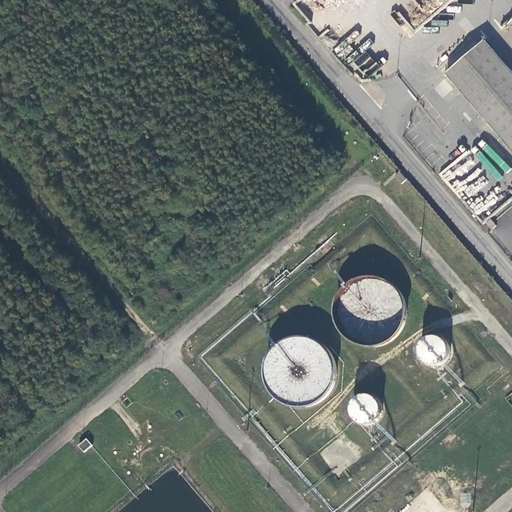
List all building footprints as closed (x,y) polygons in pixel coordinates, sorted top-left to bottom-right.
[(511,71),(486,41),(448,73),(511,148),(511,71)] [(365,52),(352,65),(366,79),(379,66),(365,52)] [(486,223),(492,230),(498,225),(492,218),(486,223)] [(403,297),(398,289),(390,282),(381,278),(371,277),(361,278),(351,283),(344,289),(338,298),(336,308),(336,318),(339,328),(344,336),(352,343),(361,346),(371,348),(381,346),(390,342),(398,335),(403,327),(406,317),(406,307),(403,297)] [(335,359),(329,350),(322,343),(312,338),(302,337),(291,338),(282,342),(274,349),(268,358),(265,368),(265,378),(268,389),(274,397),(282,404),(291,408),(301,410),(311,409),(321,404),(329,398),(334,389),(337,379),(338,369),(335,359)] [(451,348),(448,341),(443,338),(437,337),(431,337),(426,340),(422,345),(421,351),(422,357),(424,362),(430,366),(437,367),(443,365),(448,360),(451,354),(451,348)] [(382,408),(379,402),(375,398),(369,396),(363,397),(357,400),(354,405),(353,411),(354,417),(357,422),(363,425),(369,426),(375,424),(380,420),(383,414),(382,408)] [(86,438),(77,445),(83,452),(92,445),(86,438)]
